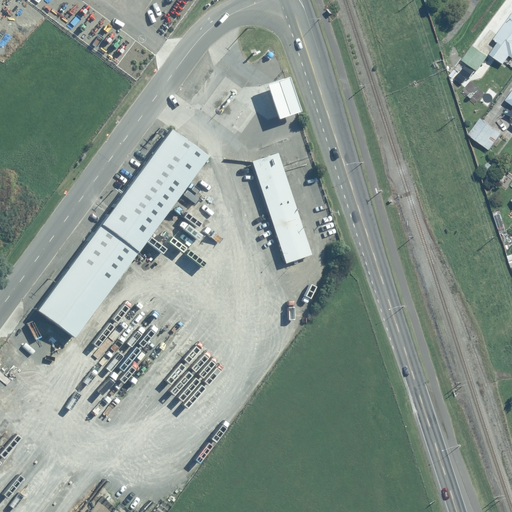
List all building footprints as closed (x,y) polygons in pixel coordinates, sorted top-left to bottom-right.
[(511,16),(495,40),(501,44),(492,55),(504,64),(511,55),(511,16)] [(487,40),(481,36),(475,44),(481,48),(487,40)] [(473,46),(463,60),(479,71),(489,57),(473,46)] [(502,136),(481,120),(470,134),(490,151),(502,136)] [(170,125),(36,306),(73,333),(207,152),(170,125)] [(278,151),(254,159),(287,261),(311,253),(278,151)] [(496,169),(489,163),(483,170),(490,175),(496,169)]
